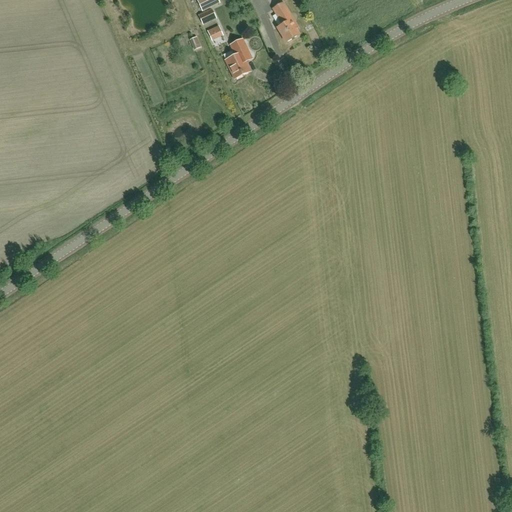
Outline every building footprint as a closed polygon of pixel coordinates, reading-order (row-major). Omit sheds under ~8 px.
[(196,0),(202,13),(220,4),(218,0),(196,0)] [(283,3),(273,9),(283,25),(278,28),(286,43),(299,36),(295,29),(297,28),(283,3)] [(212,10),(199,16),(203,25),(216,18),(212,10)] [(201,48),(197,37),(189,41),(194,51),(201,48)] [(252,60),(246,48),(242,40),(231,46),(236,57),(226,62),(234,80),(250,72),(245,63),(252,60)]
